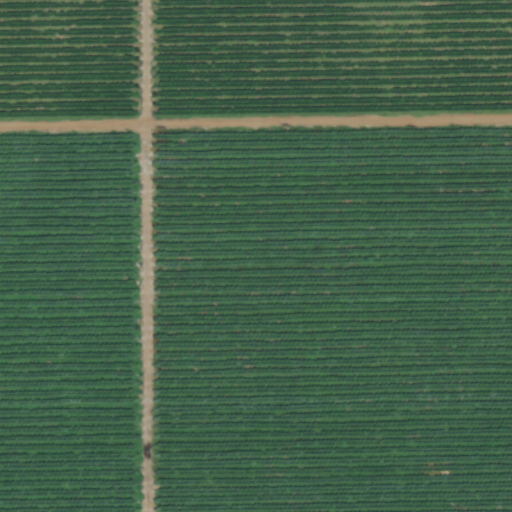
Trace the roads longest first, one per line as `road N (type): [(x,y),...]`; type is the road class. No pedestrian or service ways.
road 1 (track): [(511,120),(0,126)]
road 2 (track): [(139,0),(141,511)]
